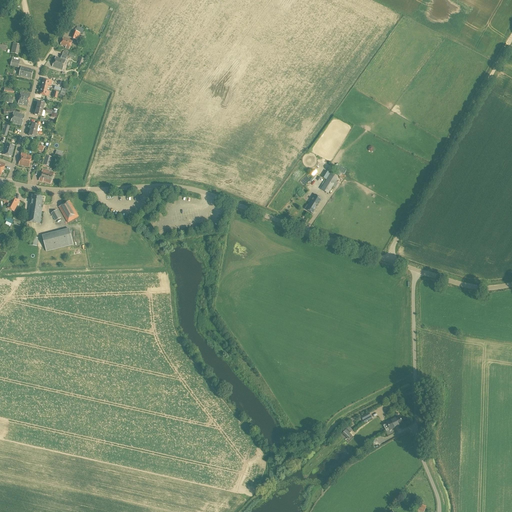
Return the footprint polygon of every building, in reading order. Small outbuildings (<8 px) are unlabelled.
[(77,41),(80,33),(74,31),(71,38),(77,41)] [(69,49),(73,41),(63,37),(60,44),(66,47),(65,48),(69,49)] [(18,55),(20,45),(13,43),(11,53),(18,55)] [(56,57),(52,67),(62,70),(66,60),(69,51),(64,49),(61,59),(56,57)] [(18,68),(20,61),(12,59),(10,66),(18,68)] [(31,79),(33,70),(21,67),(19,76),(31,79)] [(41,87),(47,88),(48,85),(51,86),(52,81),(43,79),(41,87)] [(67,91),(68,87),(64,86),(63,89),(61,88),(59,95),(63,96),(65,91),(67,91)] [(46,91),(47,88),(41,87),(39,95),(48,97),(49,92),(46,91)] [(27,106),(30,94),(20,92),(17,104),(22,105),(22,104),(27,106)] [(36,108),(43,110),(44,103),(38,102),(36,108)] [(24,115),(14,112),(15,108),(3,108),(3,116),(12,115),(10,123),(21,126),(24,115)] [(41,116),(43,110),(36,108),(34,115),(41,116)] [(30,129),(37,131),(38,125),(40,126),(40,123),(37,122),(36,124),(32,123),(30,129)] [(35,137),(37,131),(30,129),(28,135),(35,137)] [(11,157),(14,146),(6,143),(2,154),(11,157)] [(29,167),(31,156),(26,155),(26,154),(21,153),(18,165),(29,167)] [(51,184),(54,173),(43,170),(39,181),(43,182),(43,181),(51,184)] [(338,178),(325,171),(321,177),(320,176),(319,178),(322,180),(324,178),(327,180),(326,181),(324,180),(319,188),(328,194),(338,178)] [(0,199),(4,202),(4,203),(6,204),(7,203),(8,204),(10,199),(2,195),(1,197),(0,199)] [(41,208),(43,197),(32,195),(31,205),(30,205),(27,222),(40,224),(42,208),(41,208)] [(313,214),(322,199),(315,195),(308,206),(307,205),(305,209),(306,209),(306,210),(313,214)] [(12,197),(7,208),(14,212),(19,201),(12,197)] [(68,223),(79,216),(69,201),(58,207),(68,223)] [(55,221),(61,218),(57,210),(51,213),(55,221)] [(46,252),(73,245),(69,229),(42,235),(46,252)] [(37,246),(38,238),(30,237),(29,245),(37,246)] [(388,435),(394,432),(392,429),(403,423),(399,416),(386,422),(387,422),(383,424),(388,435)] [(348,439),(352,435),(349,433),(352,430),(349,427),(342,434),(348,439)]
